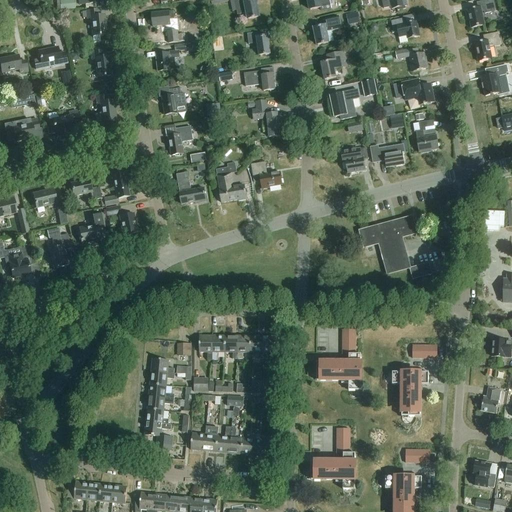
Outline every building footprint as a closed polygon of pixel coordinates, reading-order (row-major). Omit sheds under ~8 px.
[(73,0),(70,0),(56,1),(57,12),(75,10),(73,0)] [(237,16),(246,14),(248,20),(258,18),(255,1),(245,3),(244,0),(230,0),(232,12),(236,11),(237,16)] [(307,0),(310,11),(321,8),(319,2),(329,0),(307,0)] [(405,0),(381,0),(383,9),(391,8),(391,10),(396,9),(397,11),(405,10),(404,7),(407,7),(405,0)] [(491,11),(495,10),(494,0),(477,3),(478,9),(467,12),(471,29),(485,26),(482,13),(491,11)] [(97,11),(86,12),(82,12),(83,19),(87,18),(87,19),(90,19),(93,43),(100,43),(99,36),(106,36),(104,16),(98,17),(97,11)] [(170,26),(169,20),(174,20),(174,12),(151,14),(153,28),(170,26)] [(358,13),(347,16),(349,27),(360,24),(358,13)] [(324,26),(314,28),(317,45),(328,43),(334,42),(331,30),(341,28),(339,17),(333,18),(323,20),(324,26)] [(399,39),(407,37),(407,40),(419,38),(416,22),(409,23),(408,18),(391,22),(393,34),(398,33),(399,39)] [(168,44),(185,42),(184,34),(178,35),(178,31),(167,32),(168,44)] [(489,48),(502,46),(499,33),(484,37),(485,43),(474,45),(478,63),(492,60),(489,48)] [(259,56),(270,55),(268,37),(259,38),(258,34),(247,35),(249,45),(257,44),(259,56)] [(376,42),(370,44),(373,54),(379,52),(378,45),(376,45),(376,42)] [(175,52),(169,52),(169,54),(156,55),(157,73),(171,71),(175,71),(174,59),(180,59),(179,52),(186,51),(186,45),(175,46),(175,52)] [(40,60),(34,61),(36,71),(67,65),(65,55),(59,56),(58,49),(38,52),(40,60)] [(97,78),(111,77),(109,57),(102,58),(102,51),(91,53),(91,61),(95,60),(97,78)] [(407,51),(395,53),(396,61),(409,58),(407,53),(407,51)] [(416,51),(407,53),(409,58),(411,58),(414,72),(426,70),(423,54),(417,56),(416,51)] [(336,78),(334,71),(349,68),(345,52),(328,56),(329,62),(321,64),(325,80),(336,78)] [(20,74),(28,73),(25,62),(19,63),(18,56),(0,59),(0,67),(1,74),(19,70),(20,74)] [(485,78),(480,79),(484,98),(496,95),(497,97),(509,95),(505,78),(508,77),(506,67),(500,68),(487,71),(485,71),(484,71),(485,78)] [(262,72),(251,73),(244,74),(246,88),(262,86),(263,92),(275,91),(273,76),(262,77),(262,72)] [(220,83),(233,80),(232,74),(219,76),(220,83)] [(69,76),(62,77),(64,85),(71,84),(69,76)] [(374,81),(362,84),(366,99),(378,96),(374,81)] [(413,81),(401,84),(403,93),(404,92),(415,90),(415,89),(413,81)] [(403,93),(401,84),(393,86),(397,101),(406,99),(404,92),(403,93)] [(420,106),(433,103),(429,86),(415,89),(415,90),(404,92),(406,99),(418,96),(420,106)] [(184,94),(181,95),(180,89),(169,91),(169,97),(161,98),(164,117),(176,115),(175,108),(186,106),(184,94)] [(331,98),(329,99),(330,106),(332,106),(334,117),(340,116),(341,121),(356,118),(352,101),(359,99),(357,91),(342,94),(342,95),(331,98)] [(27,107),(35,105),(33,96),(25,98),(17,100),(19,108),(27,107)] [(100,105),(101,114),(97,114),(95,117),(95,121),(98,123),(102,122),(102,123),(116,121),(113,102),(107,103),(106,96),(95,98),(96,106),(100,105)] [(248,108),(256,107),(256,111),(252,111),(253,121),(267,120),(269,138),(280,137),(277,115),(269,115),(268,110),(267,110),(266,101),(255,103),(255,102),(248,103),(248,108)] [(384,107),(384,116),(395,114),(394,106),(384,107)] [(53,128),(47,129),(49,136),(55,135),(74,131),(72,124),(79,123),(76,112),(68,114),(69,117),(52,121),(53,128)] [(393,129),(405,127),(402,114),(391,116),(393,129)] [(511,117),(510,118),(510,117),(502,119),(504,133),(511,131),(511,117)] [(30,120),(4,126),(8,143),(15,141),(16,142),(24,140),(25,144),(35,142),(33,132),(39,131),(37,120),(30,121),(30,120)] [(362,122),(354,123),(355,132),(363,131),(362,122)] [(431,152),(438,150),(436,137),(435,137),(434,130),(425,132),(424,123),(418,124),(420,132),(416,133),(417,140),(419,154),(420,153),(421,155),(430,153),(431,152)] [(210,124),(207,131),(212,133),(215,127),(210,124)] [(184,155),(182,143),(193,142),(191,128),(178,130),(179,136),(167,138),(170,157),(184,155)] [(378,147),(370,148),(373,164),(381,163),(380,162),(385,161),(386,168),(404,165),(402,153),(405,153),(404,146),(386,149),(379,150),(378,147)] [(218,158),(222,162),(232,152),(228,148),(218,158)] [(368,160),(366,149),(341,153),(343,164),(346,163),(348,174),(365,171),(363,161),(368,160)] [(191,155),(192,163),(207,161),(206,153),(191,155)] [(269,188),(282,186),(279,173),(266,175),(264,164),(251,166),(254,184),(261,183),(262,190),(269,189),(269,188)] [(231,189),(228,175),(229,175),(228,168),(216,170),(219,191),(219,192),(216,192),(217,198),(220,197),(221,204),(247,199),(244,186),(231,189)] [(129,198),(127,191),(125,180),(126,180),(125,172),(111,175),(115,194),(116,197),(103,199),(103,200),(100,200),(102,207),(105,206),(105,208),(119,205),(118,200),(129,198)] [(205,201),(203,189),(191,192),(187,174),(176,176),(179,194),(181,206),(199,202),(199,204),(205,203),(205,201)] [(91,202),(101,200),(99,188),(91,189),(89,180),(81,181),(82,182),(70,184),(72,197),(90,194),(91,202)] [(36,209),(56,204),(56,203),(52,187),(44,189),(45,192),(32,195),(36,209)] [(0,217),(16,214),(12,197),(4,199),(5,201),(0,202),(0,217)] [(63,202),(56,203),(56,204),(60,226),(67,225),(63,202)] [(107,217),(121,214),(119,207),(105,210),(107,217)] [(22,236),(29,234),(24,210),(17,212),(22,236)] [(485,212),(484,231),(499,232),(499,227),(504,228),(505,213),(485,212)] [(99,228),(105,227),(103,215),(91,217),(92,226),(78,229),(81,245),(101,241),(99,228)] [(123,237),(136,234),(134,224),(135,224),(134,215),(120,218),(123,237)] [(385,225),(398,272),(410,269),(401,239),(416,235),(412,218),(385,225)] [(386,275),(398,272),(385,225),(359,232),(364,248),(378,244),(386,275)] [(58,229),(47,232),(49,239),(51,239),(54,250),(49,251),(53,270),(67,267),(63,251),(70,250),(67,239),(67,235),(60,237),(58,229)] [(19,249),(4,252),(3,250),(0,250),(0,259),(4,259),(6,265),(9,264),(12,280),(30,275),(28,266),(34,265),(31,252),(30,246),(19,249)] [(432,275),(429,264),(410,269),(413,280),(432,275)] [(511,276),(507,276),(507,280),(504,280),(503,298),(501,298),(501,302),(503,302),(503,304),(511,304),(511,276)] [(360,391),(360,355),(355,355),(355,331),(342,331),(342,355),(348,355),(348,363),(316,363),(316,382),(341,382),(341,384),(348,384),(348,391),(360,391)] [(207,362),(211,362),(212,359),(212,337),(198,337),(198,354),(207,354),(207,362)] [(211,362),(217,362),(217,354),(224,354),(224,337),(212,337),(212,359),(211,362)] [(232,354),(232,361),(237,361),(237,354),(237,337),(224,337),(224,354),(232,354)] [(250,354),(250,337),(237,337),(237,354),(237,361),(242,361),(242,354),(250,354)] [(262,359),(262,337),(250,337),(250,354),(258,354),(258,359),(262,359)] [(275,337),(262,337),(262,359),(268,359),(268,354),(275,354),(275,337)] [(509,359),(510,349),(510,342),(493,341),(492,358),(505,359),(509,359)] [(177,344),(177,356),(191,356),(191,344),(177,344)] [(436,360),(436,347),(412,346),(412,359),(436,360)] [(174,370),(167,370),(168,362),(152,360),(150,373),(173,375),(174,375),(174,374),(173,374),(174,370)] [(173,375),(150,373),(149,386),(166,387),(167,378),(174,379),(174,375),(173,375)] [(428,374),(410,373),(392,373),(392,385),(399,385),(399,393),(401,393),(401,417),(410,417),(420,418),(420,385),(428,386),(428,374)] [(209,378),(201,378),(195,378),(194,392),(208,392),(209,378)] [(265,395),(279,395),(279,389),(272,389),(272,380),(263,380),(263,391),(265,395)] [(253,389),(247,389),(246,394),(259,395),(260,383),(254,383),(253,389)] [(222,387),(221,393),(233,394),(233,385),(229,384),(228,388),(222,387)] [(246,394),(247,389),(243,388),(243,385),(237,385),(237,394),(246,394)] [(174,395),(165,394),(166,387),(149,386),(148,398),(173,401),(174,395)] [(500,391),(497,390),(489,389),(487,398),(484,398),(481,412),(496,415),(500,391)] [(208,402),(209,397),(203,396),(203,398),(197,398),(196,405),(202,405),(202,402),(208,402)] [(163,413),(164,405),(173,406),(173,401),(148,398),(147,411),(163,413)] [(244,398),(234,398),(234,403),(234,407),(243,407),(244,398)] [(163,413),(147,411),(145,424),(168,426),(168,421),(162,421),(163,413)] [(168,426),(145,424),(144,437),(158,438),(157,452),(171,454),(172,439),(161,438),(161,430),(170,431),(171,426),(168,426)] [(225,438),(217,437),(215,454),(228,455),(230,438),(231,428),(226,428),(225,438)] [(231,428),(230,438),(228,455),(241,456),(242,440),(235,439),(236,429),(231,428)] [(311,462),(310,480),(310,481),(335,481),(335,483),(343,483),(342,491),(355,491),(355,454),(349,454),(349,430),(336,430),(336,454),(343,454),(343,462),(311,462)] [(203,453),(204,436),(192,435),(190,451),(203,453)] [(204,436),(203,453),(215,454),(217,437),(204,436)] [(242,440),(241,456),(253,457),(255,441),(242,440)] [(268,442),(255,441),(253,457),(266,459),(268,442)] [(429,464),(430,451),(406,451),(405,464),(429,464)] [(496,476),(489,475),(491,465),(475,463),(473,475),(477,476),(475,487),(487,489),(487,488),(494,489),(496,476)] [(421,490),(421,480),(421,478),(385,478),(385,490),(392,490),(392,498),(395,498),(394,511),(412,511),(413,490),(421,490)] [(87,501),(88,485),(75,484),(74,500),(87,501)] [(88,485),(87,501),(99,503),(101,486),(88,485)] [(101,486),(99,503),(112,504),(114,487),(101,486)] [(126,489),(114,487),(112,504),(125,505),(126,489)] [(140,511),(147,511),(146,511),(151,511),(153,495),(140,494),(140,500),(134,499),(134,511),(140,511)] [(164,511),(166,497),(153,495),(151,511),(164,511)] [(166,497),(164,511),(177,511),(179,498),(166,497)] [(190,511),(191,499),(179,498),(177,511),(190,511)] [(202,511),(204,500),(191,499),(190,511),(202,511)] [(497,511),(504,511),(506,502),(495,499),(493,511),(497,511)] [(215,511),(217,502),(204,500),(202,511),(215,511)]
